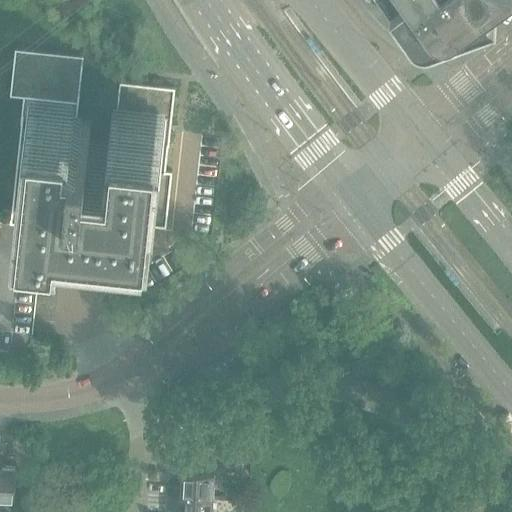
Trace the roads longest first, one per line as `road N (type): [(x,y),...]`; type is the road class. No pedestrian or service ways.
road 1 (residential): [(475,511),(439,443),(411,417),(351,390),(257,393),(141,445)]
road 2 (unclassified): [(113,380),(163,364),(366,208)]
road 3 (unclassified): [(343,180),(190,298),(113,380)]
road 4 (secondary): [(366,208),(511,395)]
road 5 (secondary): [(214,0),(343,180)]
road 6 (secondary): [(414,128),(315,0)]
road 7 (unclassified): [(511,52),(414,128)]
